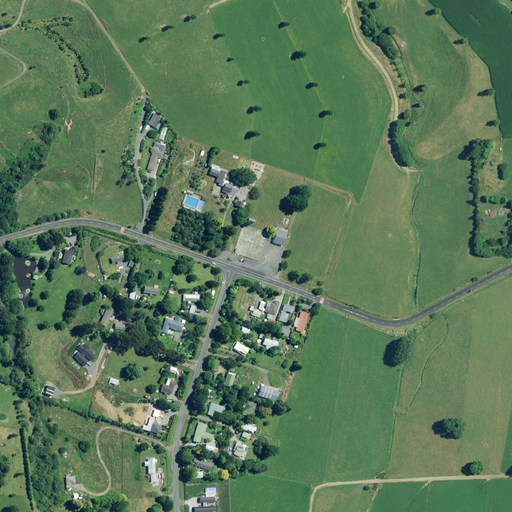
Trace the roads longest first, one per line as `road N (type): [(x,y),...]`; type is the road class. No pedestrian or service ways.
road 1 (unclassified): [(232,268),(399,323),(511,267)]
road 2 (unclassified): [(232,268),(180,422),(177,511)]
road 3 (unclassified): [(0,240),(91,222),(232,268)]
road 4 (track): [(349,0),(357,33),(396,98),(393,134),(402,165),(420,172)]
road 5 (track): [(24,70),(61,88),(70,107),(59,145),(64,154),(91,153)]
